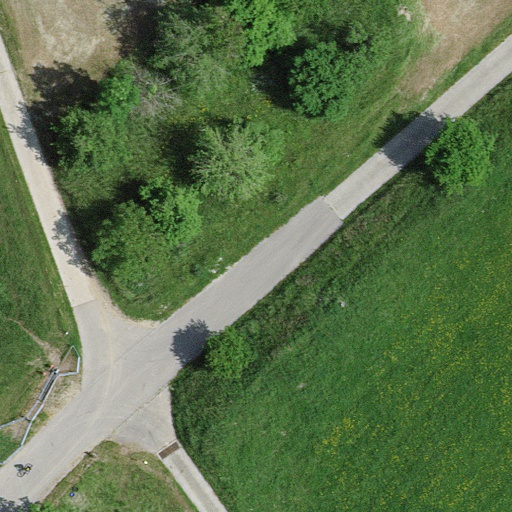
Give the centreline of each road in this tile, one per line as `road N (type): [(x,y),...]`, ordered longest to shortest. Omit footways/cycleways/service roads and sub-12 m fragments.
road 1 (track): [(124,384),(511,56)]
road 2 (track): [(124,384),(83,302),(0,82)]
road 3 (residential): [(2,511),(124,384)]
